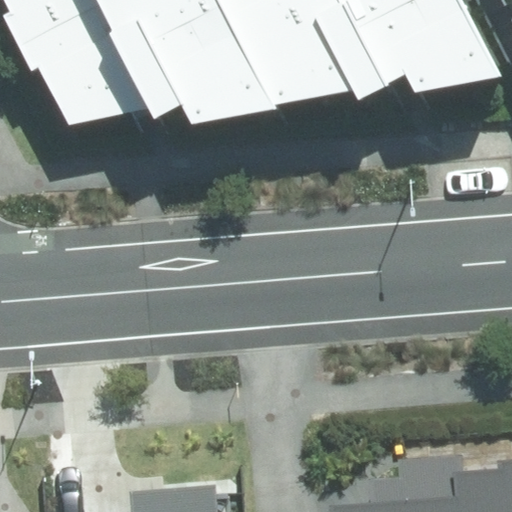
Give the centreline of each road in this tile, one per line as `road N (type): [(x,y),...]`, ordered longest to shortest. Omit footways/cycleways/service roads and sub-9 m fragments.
road 1 (residential): [(261,281),(0,302)]
road 2 (residential): [(511,259),(261,281)]
road 3 (residential): [(261,281),(280,511)]
